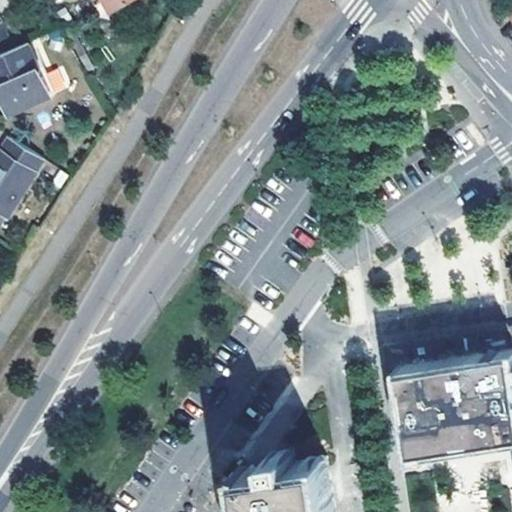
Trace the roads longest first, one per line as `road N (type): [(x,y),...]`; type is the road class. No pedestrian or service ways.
road 1 (residential): [(511,141),(321,271),(153,511)]
road 2 (secondary): [(115,313),(371,0)]
road 3 (secondary): [(280,0),(181,163),(115,313)]
road 4 (secondary): [(0,479),(115,313)]
